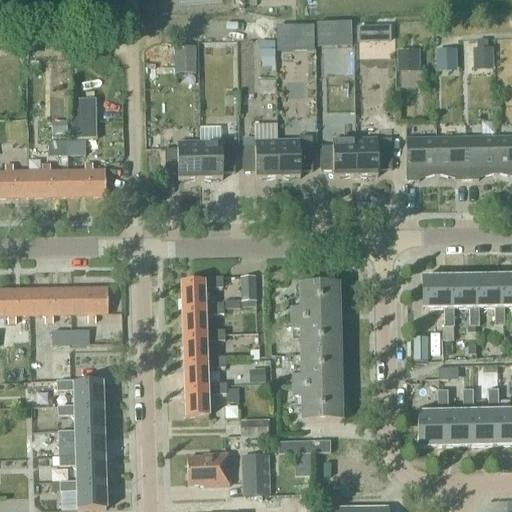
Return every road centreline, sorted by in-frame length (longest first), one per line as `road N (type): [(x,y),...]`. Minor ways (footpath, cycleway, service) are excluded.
road 1 (residential): [(457,484),(425,485),(388,450),(383,247)]
road 2 (residential): [(148,511),(140,250)]
road 3 (residential): [(140,250),(132,0)]
road 4 (residential): [(140,250),(383,247)]
road 5 (residential): [(0,251),(140,250)]
road 6 (residential): [(383,247),(423,237),(511,236)]
